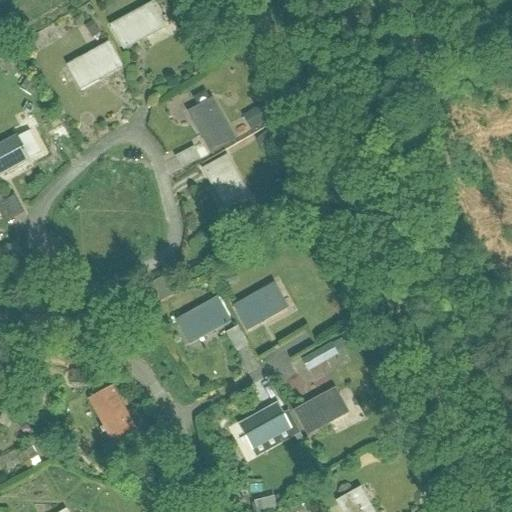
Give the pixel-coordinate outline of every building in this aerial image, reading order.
[(140,0),(118,0),(121,9),(142,2),(140,0)] [(124,50),(162,29),(151,8),(113,29),(124,50)] [(82,91),(120,70),(108,49),(70,70),(82,91)] [(211,154),(233,142),(212,103),(190,115),(211,154)] [(0,177),(28,162),(16,141),(0,149),(0,177)] [(188,163),(191,174),(209,169),(206,157),(188,163)] [(226,211),(248,198),(227,161),(205,173),(226,211)] [(10,210),(21,222),(30,213),(20,201),(10,210)] [(170,284),(159,293),(172,311),(184,302),(170,284)] [(248,330),(285,309),(273,288),(236,310),(248,330)] [(190,346),(229,324),(217,302),(178,324),(190,346)] [(245,334),(236,340),(246,354),(255,348),(245,334)] [(221,342),(200,349),(204,359),(224,352),(221,342)] [(113,442),(134,431),(113,391),(91,403),(104,429),(100,431),(103,436),(108,433),(113,442)] [(308,436),(347,414),(335,392),(296,414),(308,436)] [(252,451),(290,430),(278,408),(239,429),(252,451)] [(371,511),(370,508),(360,491),(353,495),(346,499),(348,501),(349,503),(345,506),(340,508),(342,511),(371,511)]
